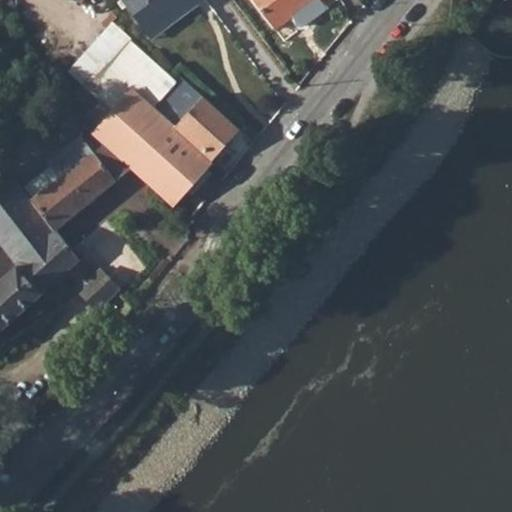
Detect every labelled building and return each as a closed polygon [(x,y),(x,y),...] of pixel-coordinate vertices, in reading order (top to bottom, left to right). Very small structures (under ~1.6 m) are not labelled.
[(122,0),(142,28),(169,10),(175,16),(196,1),(195,0),(122,0)] [(322,0),(248,0),(275,32),(288,21),(295,30),(301,30),(322,13),(322,6),(319,3),(322,0)] [(169,10),(142,28),(147,36),(175,16),(169,10)] [(68,70),(116,108),(134,88),(154,104),(175,79),(111,20),(68,70)] [(181,74),(154,104),(178,126),(204,96),(181,74)] [(116,108),(94,133),(105,142),(134,168),(175,205),(215,159),(242,129),(204,96),(178,126),(134,88),(116,108)] [(63,177),(34,199),(41,208),(57,229),(134,168),(105,142),(95,151),(81,133),(49,160),(63,177)] [(12,170),(0,178),(0,238),(19,261),(0,278),(0,333),(71,269),(83,285),(79,290),(100,312),(120,291),(124,288),(102,267),(93,276),(57,229),(41,208),(34,199),(12,170)]
